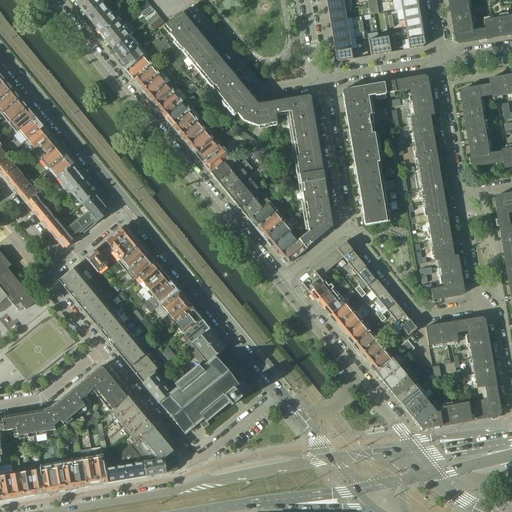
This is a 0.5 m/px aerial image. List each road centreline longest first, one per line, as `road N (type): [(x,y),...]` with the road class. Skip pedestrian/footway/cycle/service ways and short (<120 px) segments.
road 1 (tertiary): [(277,283),(44,0)]
road 2 (tertiary): [(130,206),(278,392)]
road 3 (tertiary): [(0,49),(130,206)]
road 4 (residential): [(343,227),(420,315),(482,303)]
road 5 (residential): [(181,0),(259,87),(320,78)]
road 6 (primary): [(202,483),(51,511)]
road 7 (residential): [(320,78),(343,227)]
road 8 (residential): [(192,460),(101,351)]
road 9 (residential): [(458,194),(439,59)]
road 10 (primary): [(333,458),(202,483)]
road 11 (residential): [(320,78),(439,59)]
